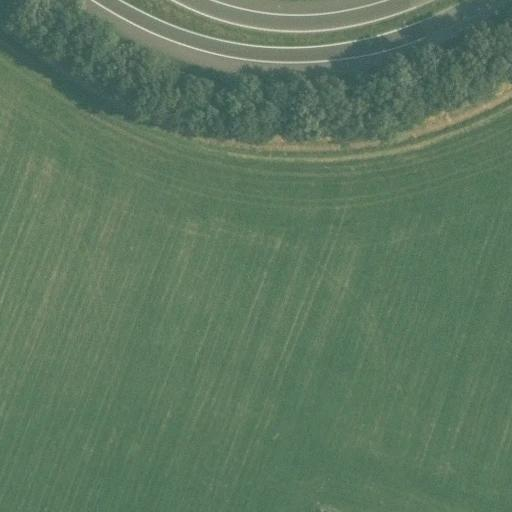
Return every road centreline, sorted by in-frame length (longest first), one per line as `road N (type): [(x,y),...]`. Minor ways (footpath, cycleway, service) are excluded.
road 1 (motorway): [(104,0),(168,41),(296,62),(406,42),(492,0)]
road 2 (motorway): [(421,0),(358,19),(279,28),(218,16),(186,0)]
